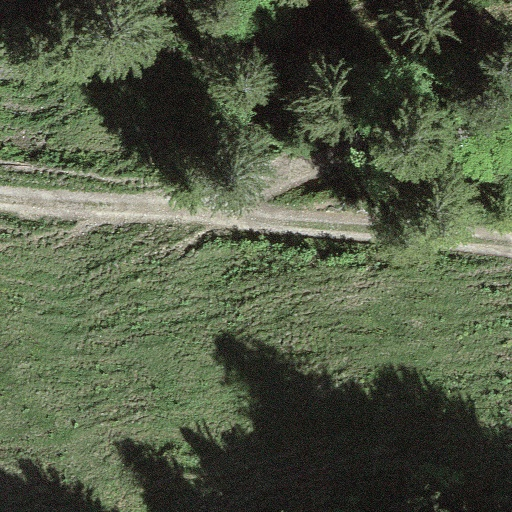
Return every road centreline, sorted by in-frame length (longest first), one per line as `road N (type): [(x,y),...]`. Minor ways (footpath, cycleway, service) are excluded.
road 1 (track): [(0,203),(174,208),(511,251)]
road 2 (track): [(174,208),(511,141)]
